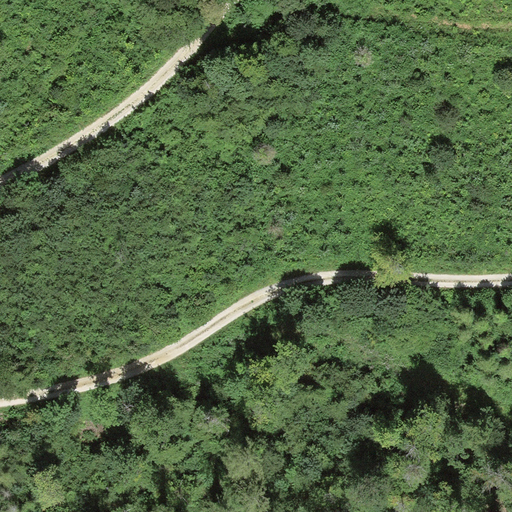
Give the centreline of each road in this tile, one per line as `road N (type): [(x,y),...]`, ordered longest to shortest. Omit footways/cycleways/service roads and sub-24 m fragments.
road 1 (track): [(511,279),(304,283),(267,294),(122,376),(0,403)]
road 2 (track): [(0,183),(133,103),(228,0)]
